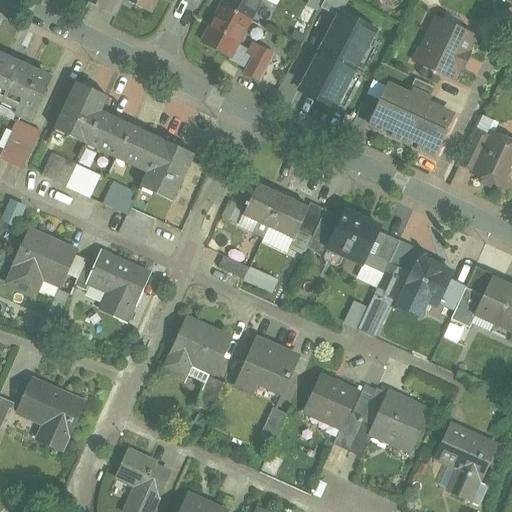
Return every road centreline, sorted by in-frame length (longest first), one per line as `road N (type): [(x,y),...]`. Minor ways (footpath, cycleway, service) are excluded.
road 1 (residential): [(511,233),(250,111)]
road 2 (residential): [(111,414),(333,511)]
road 3 (residential): [(180,269),(380,355)]
road 4 (residential): [(0,189),(180,269)]
road 5 (residential): [(250,111),(180,269)]
road 6 (residential): [(7,0),(155,68)]
road 7 (residential): [(0,339),(128,379)]
road 8 (residential): [(180,269),(128,379)]
